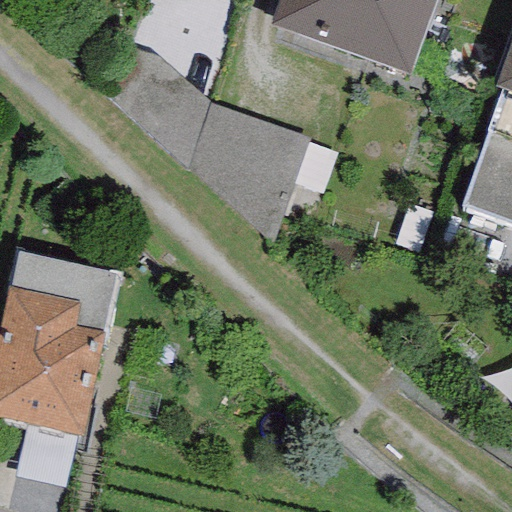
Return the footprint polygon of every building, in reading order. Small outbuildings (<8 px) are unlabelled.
[(278,0),(268,31),(409,81),(437,0),(278,0)] [(511,46),(495,94),(503,97),(461,213),(511,231),(511,46)] [(161,63),(130,51),(113,108),(271,249),(310,141),(209,108),(161,63)] [(81,309),(9,294),(0,337),(0,427),(24,432),(75,443),(83,445),(104,343),(75,337),(81,309)] [(65,490),(75,443),(24,432),(14,480),(65,490)]
